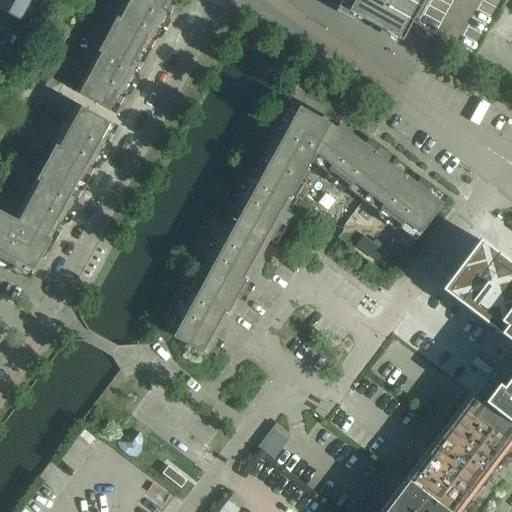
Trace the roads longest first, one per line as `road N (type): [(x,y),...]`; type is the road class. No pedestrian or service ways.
road 1 (residential): [(39,333),(221,0)]
road 2 (residential): [(375,337),(509,161)]
road 3 (residential): [(298,375),(259,346),(306,285),(375,337)]
road 4 (residential): [(192,511),(298,375)]
road 5 (unknown): [(412,289),(480,338),(450,396)]
road 6 (residential): [(509,161),(404,95)]
